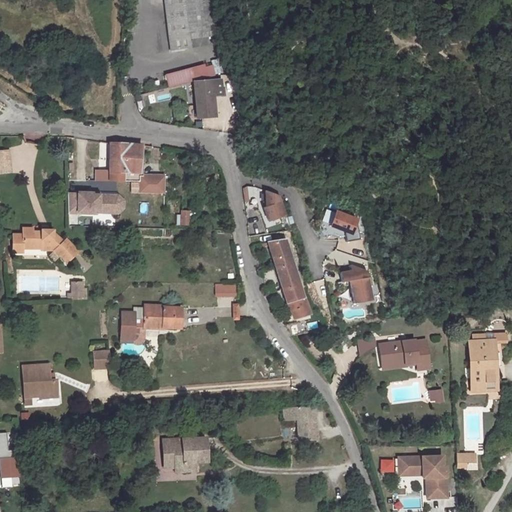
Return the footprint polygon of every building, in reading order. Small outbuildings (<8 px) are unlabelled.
[(190,48),(189,40),(188,31),(184,0),(164,0),(171,50),(190,48)] [(213,28),(209,0),(184,0),(188,31),(213,28)] [(214,37),(213,28),(188,31),(189,40),(214,37)] [(193,81),(200,79),(213,75),(211,65),(204,67),(203,64),(164,76),(168,89),(183,84),(193,81)] [(221,79),(200,79),(193,81),(195,102),(196,119),(215,118),(213,98),(223,96),(221,79)] [(189,102),(195,102),(193,81),(183,84),(184,91),(189,91),(189,102)] [(124,146),(108,144),(107,171),(107,181),(138,182),(138,193),(163,193),(164,176),(139,177),(141,147),(124,146)] [(7,151),(0,151),(0,174),(9,173),(7,151)] [(95,181),(107,181),(107,171),(95,171),(95,181)] [(279,197),(265,191),(266,206),(264,207),(268,220),(285,216),(279,197)] [(78,194),(67,194),(67,213),(95,214),(95,213),(105,213),(105,212),(123,213),(127,208),(127,201),(122,196),(99,196),(92,195),(92,194),(78,193),(78,194)] [(105,212),(105,213),(124,213),(130,209),(130,202),(125,196),(122,196),(127,201),(127,208),(123,213),(105,212)] [(355,221),(335,214),(329,229),(344,233),(346,244),(359,241),(355,221)] [(53,233),(53,230),(40,230),(40,232),(32,231),(32,229),(22,229),(22,235),(12,234),(12,253),(22,254),(22,250),(40,250),(40,251),(53,252),(59,257),(66,263),(77,253),(78,252),(65,239),(63,242),(53,233)] [(268,243),(282,290),(299,286),(285,240),(268,243)] [(59,257),(53,252),(49,256),(55,261),(59,257)] [(348,282),(351,303),(370,300),(365,273),(349,267),(350,272),(339,274),(340,283),(348,282)] [(83,300),(83,289),(82,282),(71,282),(71,294),(67,294),(67,300),(83,300)] [(236,297),(237,284),(215,284),(214,297),(236,297)] [(299,286),(282,290),(284,296),(286,305),(293,318),(309,313),(299,286)] [(164,307),(144,306),(144,320),(144,329),(164,330),(164,328),(180,328),(181,309),(164,308),(164,307)] [(134,314),(122,314),(121,340),(133,340),(134,319),(134,314)] [(143,342),(143,338),(144,329),(144,320),(134,319),(133,340),(121,340),(121,344),(128,344),(133,344),(134,344),(135,345),(137,346),(138,346),(139,346),(140,345),(141,345),(142,344),(143,343),(143,342)] [(283,326),(291,335),(297,333),(293,322),(283,326)] [(378,348),(377,340),(367,341),(361,343),(363,357),(368,353),(378,348)] [(403,361),(403,365),(416,363),(417,369),(428,368),(426,341),(415,343),(414,341),(379,345),(382,364),(403,361)] [(471,381),(494,380),(493,342),(470,343),(471,381)] [(109,351),(93,352),(94,370),(110,369),(109,351)] [(52,380),(52,373),(51,365),(24,366),(26,398),(41,397),(40,392),(48,392),(48,399),(59,398),(58,380),(56,380),(52,380)] [(494,388),(494,380),(471,381),(471,389),(494,388)] [(440,390),(429,391),(429,397),(435,396),(435,402),(441,401),(440,390)] [(313,406),(282,409),(283,421),(292,420),(296,420),(297,424),(298,441),(315,440),(313,406)] [(8,434),(0,434),(0,460),(2,480),(21,479),(19,451),(9,452),(8,434)] [(173,445),(173,440),(162,441),(164,468),(174,468),(174,464),(182,463),(182,472),(196,472),(196,462),(206,462),(205,439),(178,440),(178,445),(173,445)] [(457,469),(477,469),(477,452),(457,452),(457,469)] [(441,454),(408,455),(408,469),(422,469),(428,469),(428,475),(428,487),(429,496),(435,496),(445,495),(444,464),(442,465),(441,454)] [(408,469),(408,455),(398,456),(398,473),(422,472),(422,475),(425,475),(426,496),(429,496),(428,487),(428,475),(428,469),(422,469),(408,469)] [(381,473),(394,473),(393,459),(380,460),(381,473)]
